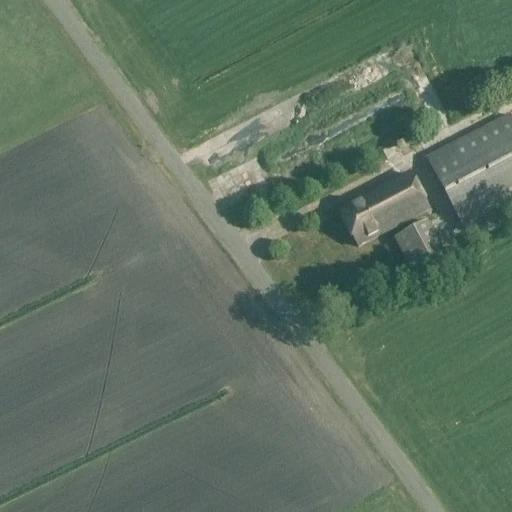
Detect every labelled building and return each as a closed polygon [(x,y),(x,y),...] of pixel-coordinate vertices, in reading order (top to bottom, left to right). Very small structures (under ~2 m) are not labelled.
[(406,28),(383,36),(395,73),(418,66),(406,28)] [(200,158),(383,78),(375,60),(359,67),(357,61),(322,76),(328,90),(310,98),(306,89),(192,139),(200,158)] [(249,175),(427,99),(418,79),(392,90),(391,88),(354,104),(356,109),(297,135),(300,140),(245,164),(249,175)] [(422,99),(431,120),(444,115),(435,93),(422,99)] [(511,119),(511,116),(427,159),(464,233),(511,208),(511,119)] [(341,207),(398,177),(391,163),(334,193),(341,207)] [(221,175),(233,194),(250,184),(239,165),(221,175)] [(427,211),(408,176),(338,214),(357,249),(427,211)] [(254,191),(260,214),(277,209),(271,186),(254,191)] [(427,224),(395,240),(418,284),(450,267),(427,224)] [(386,329),(396,349),(413,340),(404,321),(386,329)] [(363,371),(388,358),(372,326),(347,339),(363,371)] [(423,438),(435,429),(424,413),(412,423),(423,438)]
